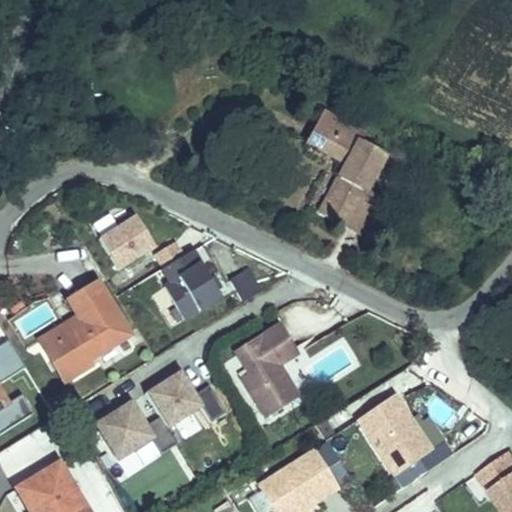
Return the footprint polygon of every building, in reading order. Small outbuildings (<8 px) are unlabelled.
[(364,191),(383,156),(360,143),(365,137),(322,114),(307,142),(347,165),(319,215),(319,216),(342,229),(344,226),(363,192),(364,191)] [(359,235),(378,199),(364,191),(363,192),(344,226),(345,227),(358,234),(359,235)] [(154,255),(136,217),(114,227),(109,215),(90,223),(113,273),(154,255)] [(164,288),(184,321),(221,298),(217,292),(210,280),(192,252),(163,270),(171,284),(164,288)] [(213,278),(210,280),(217,292),(221,290),(213,278)] [(89,362),(130,336),(97,284),(68,302),(77,318),(83,327),(44,352),(56,371),(64,367),(71,379),(72,380),(92,367),(89,362)] [(83,327),(77,318),(39,342),(38,342),(43,351),(44,352),(83,327)] [(296,355),(277,326),(232,354),(245,375),(237,379),(262,420),(296,399),(276,367),(296,355)] [(0,435),(33,416),(11,379),(25,371),(8,344),(0,348),(0,435)] [(71,379),(64,367),(56,371),(64,384),(72,380),(71,379)] [(197,395),(182,372),(147,394),(170,429),(204,407),(213,422),(228,413),(210,386),(197,395)] [(55,419),(78,406),(69,390),(46,404),(55,419)] [(362,419),(400,475),(437,449),(400,394),(362,419)] [(133,403),(99,425),(120,460),(155,438),(164,453),(179,444),(162,417),(148,426),(133,403)] [(262,484),(279,511),(303,511),(343,487),(319,449),(262,484)] [(87,511),(76,492),(92,482),(74,453),(21,487),(21,488),(35,511),(87,511)] [(511,511),(511,455),(483,474),(508,511),(511,511)] [(35,511),(21,488),(21,487),(15,491),(28,511),(27,511),(35,511)]
